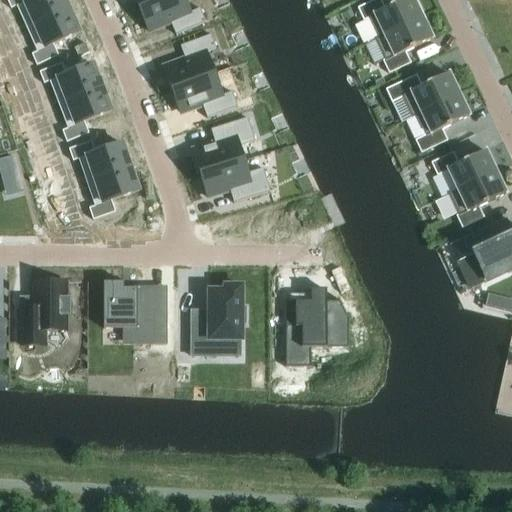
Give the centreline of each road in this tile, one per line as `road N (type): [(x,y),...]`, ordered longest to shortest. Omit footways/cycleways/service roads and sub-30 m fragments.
road 1 (residential): [(96,0),(156,154),(178,224),(177,253)]
road 2 (residential): [(0,252),(177,253)]
road 3 (residential): [(511,144),(445,0)]
road 4 (residential): [(177,253),(303,254)]
